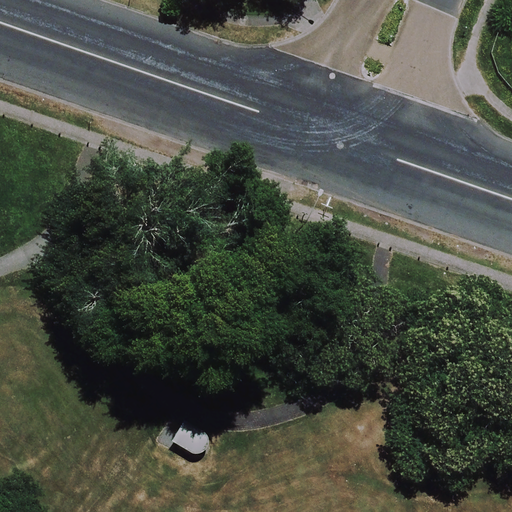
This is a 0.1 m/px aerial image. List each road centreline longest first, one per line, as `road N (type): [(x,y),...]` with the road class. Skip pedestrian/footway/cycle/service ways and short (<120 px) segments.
road 1 (tertiary): [(346,139),(0,22)]
road 2 (tertiary): [(511,200),(346,139)]
road 3 (unclassified): [(346,139),(410,0)]
